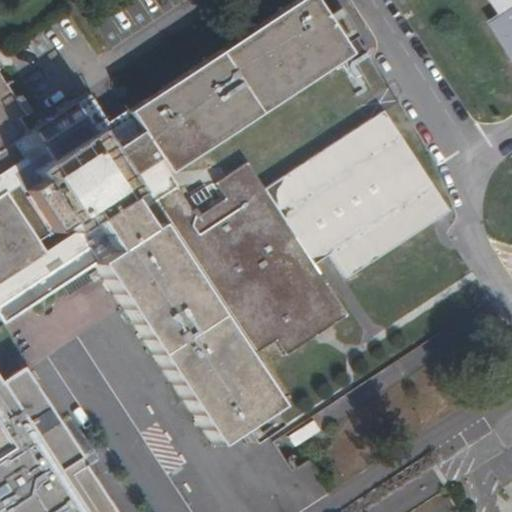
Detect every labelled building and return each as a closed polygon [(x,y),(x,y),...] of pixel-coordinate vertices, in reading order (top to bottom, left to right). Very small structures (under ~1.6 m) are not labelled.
[(0,325),(92,265),(108,289),(213,446),(236,431),(263,413),(273,407),(244,363),(274,343),(283,357),(345,316),(312,265),(263,190),(246,163),(214,184),(224,199),(195,219),(164,174),(348,53),(323,17),(311,0),(296,0),(125,112),(139,133),(122,143),(107,153),(100,143),(92,130),(89,132),(73,109),(71,105),(28,133),(19,119),(26,115),(0,75),(0,325)] [(511,0),(494,0),(503,12),(491,19),(511,48),(511,0)] [(334,9),(323,17),(348,53),(356,65),(366,58),(334,9)] [(93,97),(73,109),(89,132),(92,130),(100,143),(116,133),(122,143),(139,133),(125,112),(109,123),(93,97)] [(381,113),(263,190),(312,265),(329,255),(345,279),(447,212),(381,113)] [(107,153),(122,143),(116,133),(100,143),(107,153)] [(0,511),(114,511),(20,367),(0,379),(0,511)] [(273,426),(263,413),(236,431),(245,444),(273,426)]
